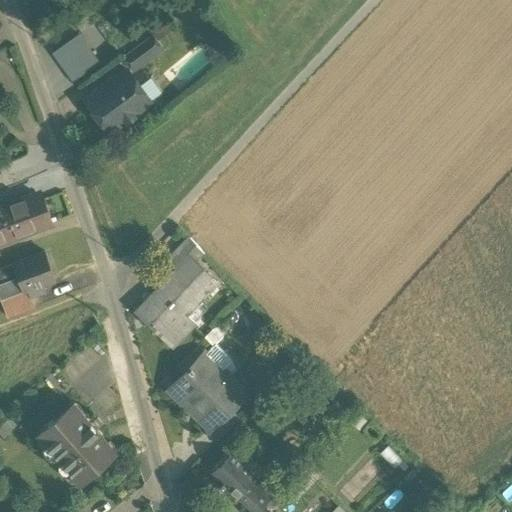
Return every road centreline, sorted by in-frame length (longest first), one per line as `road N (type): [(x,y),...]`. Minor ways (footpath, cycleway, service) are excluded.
road 1 (unclassified): [(374,0),(150,243),(107,278)]
road 2 (residential): [(7,0),(107,278)]
road 3 (residential): [(107,278),(169,511)]
